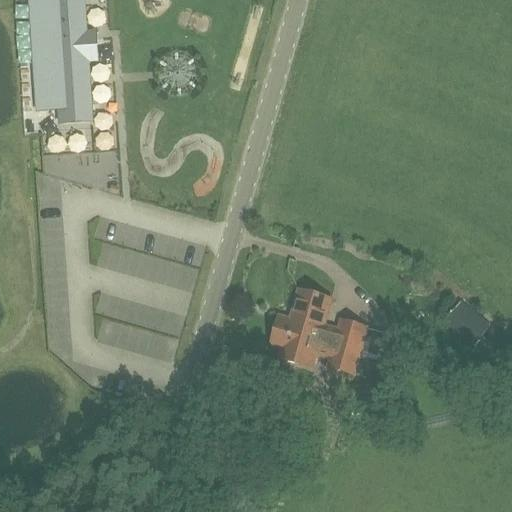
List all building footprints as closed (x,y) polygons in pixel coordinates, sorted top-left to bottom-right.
[(59,111),(92,109),(84,0),(29,0),(37,112),(59,111)] [(169,287),(196,291),(202,246),(187,244),(184,266),(172,264),(169,287)] [(341,322),(339,330),(324,326),(331,301),(299,292),(291,320),(292,323),(292,325),(305,328),(303,337),(360,352),(366,329),(341,322)] [(463,302),(446,321),(478,348),(494,328),(463,302)] [(292,323),(291,320),(290,321),(279,318),(271,346),(283,350),(280,360),(312,369),(315,358),(330,362),(329,368),(353,375),(360,352),(303,337),(305,328),(292,325),(292,323)]
